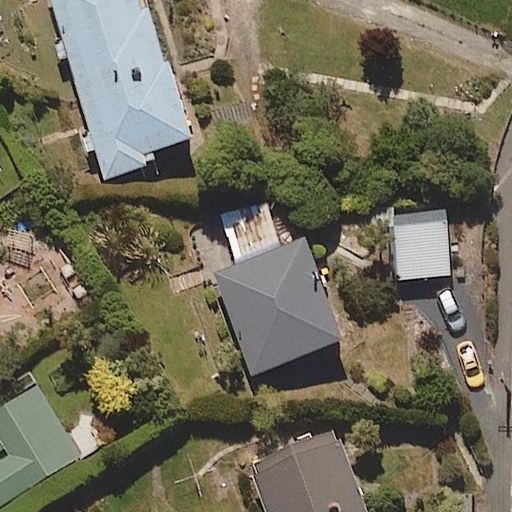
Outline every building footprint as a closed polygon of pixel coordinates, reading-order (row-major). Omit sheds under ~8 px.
[(141,0),(53,0),(66,40),(56,43),(62,60),(70,58),(93,133),(84,135),(89,153),(96,151),(105,181),(151,167),(147,155),(199,139),(175,60),(170,61),(154,9),(145,12),(141,0)] [(390,214),(394,281),(455,278),(452,210),(390,214)] [(214,274),(253,378),(349,342),(309,238),(214,274)] [(11,456),(0,462),(0,507),(82,456),(39,387),(0,411),(0,452),(6,449),(11,456)] [(373,511),(346,440),(339,442),(336,433),(250,464),(267,511),(373,511)]
